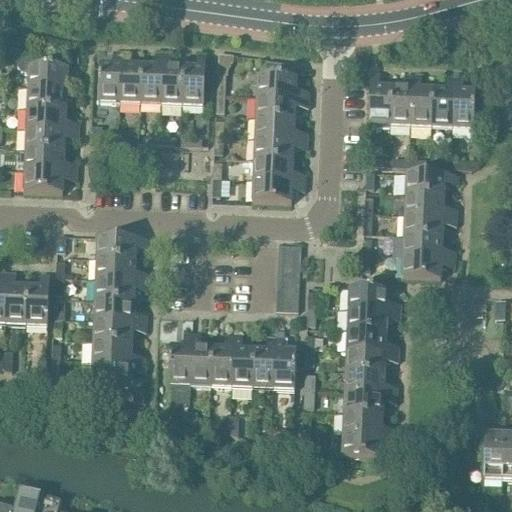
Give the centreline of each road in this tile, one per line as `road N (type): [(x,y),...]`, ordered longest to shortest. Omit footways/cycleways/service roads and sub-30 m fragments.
road 1 (residential): [(0,211),(64,214),(82,225),(312,232),(328,218),(334,31)]
road 2 (tertiary): [(334,31),(154,5)]
road 3 (tertiary): [(497,0),(334,31)]
